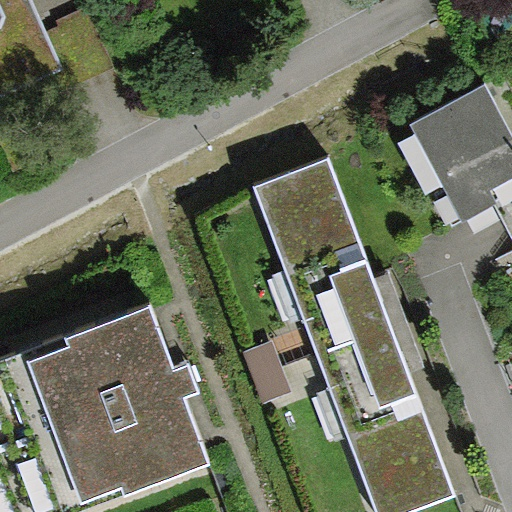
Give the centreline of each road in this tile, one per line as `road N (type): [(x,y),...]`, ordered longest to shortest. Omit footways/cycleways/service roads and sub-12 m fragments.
road 1 (residential): [(0,226),(430,0)]
road 2 (residential): [(511,453),(444,270)]
